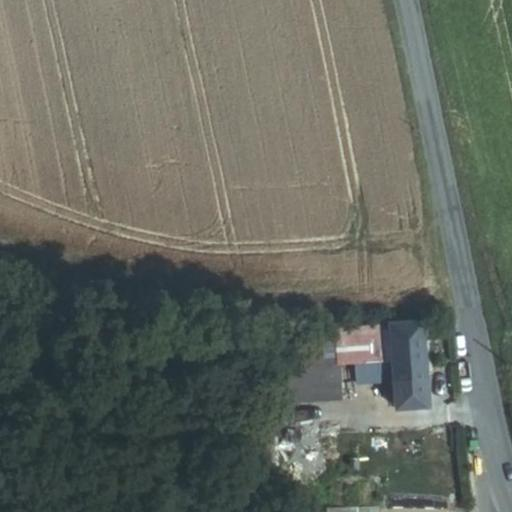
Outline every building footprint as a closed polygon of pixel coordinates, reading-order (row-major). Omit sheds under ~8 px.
[(396,409),(426,407),(420,324),(311,332),(311,343),(313,364),(313,366),(392,360),(396,409)] [(294,365),(313,364),(311,343),(292,345),(294,365)] [(263,404),(280,402),(276,361),(259,362),(263,401),(263,404)] [(249,402),(263,401),(259,362),(245,363),(249,402)] [(335,446),(336,446),(332,421),(318,423),(321,448),(335,446)] [(324,468),(338,466),(335,446),(321,448),(324,468)] [(331,506),(344,504),(338,466),(324,468),(331,506)]
